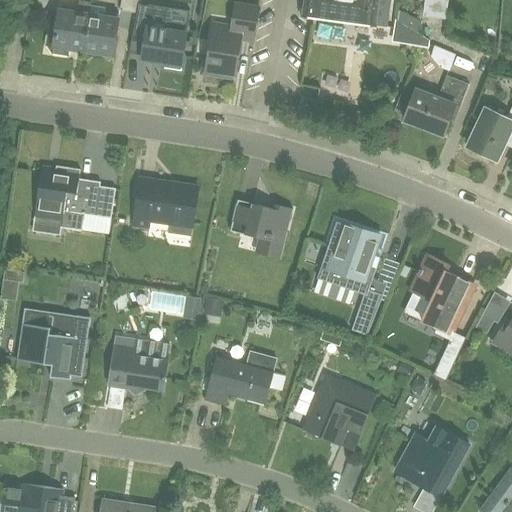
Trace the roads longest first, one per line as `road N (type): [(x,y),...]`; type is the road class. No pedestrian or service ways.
road 1 (residential): [(511,236),(420,195),(255,144),(0,105)]
road 2 (residential): [(338,511),(180,456),(29,433)]
